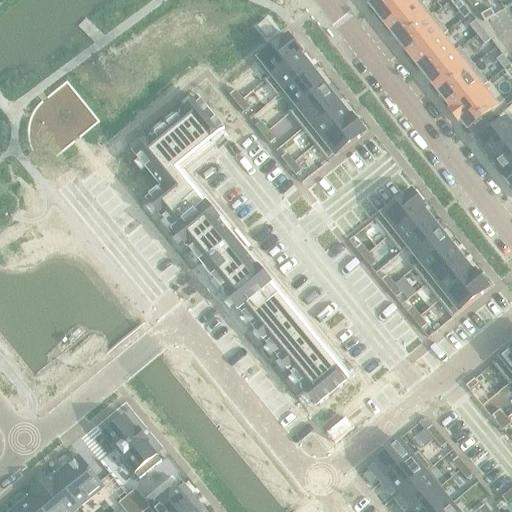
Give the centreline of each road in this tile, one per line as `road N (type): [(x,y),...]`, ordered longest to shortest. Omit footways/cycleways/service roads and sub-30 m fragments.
road 1 (residential): [(511,321),(314,481)]
road 2 (residential): [(314,481),(180,318)]
road 3 (residential): [(32,446),(180,318)]
road 4 (residential): [(325,0),(442,148)]
road 5 (residential): [(180,318),(65,185)]
road 6 (unknown): [(106,272),(0,356)]
